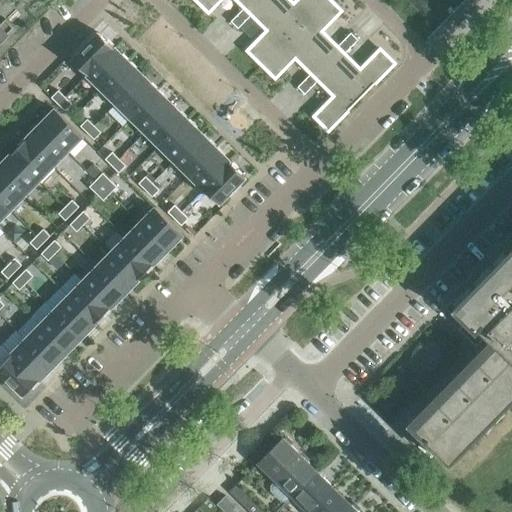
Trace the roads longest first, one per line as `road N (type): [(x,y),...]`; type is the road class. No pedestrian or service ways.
road 1 (secondary): [(240,335),(511,62)]
road 2 (unclassified): [(307,392),(511,191)]
road 3 (residential): [(152,0),(324,158)]
road 4 (secondary): [(92,490),(240,335)]
road 5 (residential): [(324,158),(416,59),(407,35),(370,0)]
road 6 (residential): [(59,426),(194,291)]
road 7 (residential): [(194,291),(324,158)]
road 8 (unclassified): [(157,511),(288,380)]
road 9 (unclassified): [(431,511),(307,392)]
road 10 (residential): [(0,103),(104,0)]
